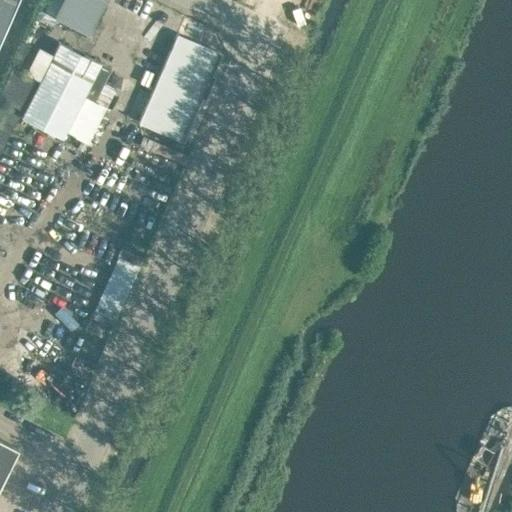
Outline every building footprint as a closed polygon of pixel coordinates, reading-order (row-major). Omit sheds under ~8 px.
[(0,0),(0,37),(16,0),(0,0)] [(105,0),(60,0),(53,15),(88,34),(105,0)] [(183,141),(222,52),(177,33),(139,121),(183,141)] [(94,100),(111,67),(59,41),(53,54),(38,47),(25,72),(40,79),(21,116),(62,137),(65,130),(88,142),(106,106),(94,100)] [(0,484),(18,448),(0,438),(0,484)]
